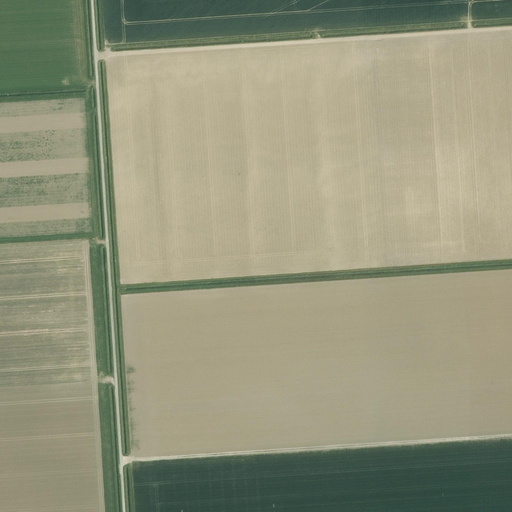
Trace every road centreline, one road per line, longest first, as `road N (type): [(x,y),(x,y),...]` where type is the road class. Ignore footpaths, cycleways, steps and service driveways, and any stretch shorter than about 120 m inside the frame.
road 1 (unclassified): [(123,511),(91,0)]
road 2 (unknown): [(94,53),(511,27)]
road 3 (unknown): [(511,437),(120,462)]
